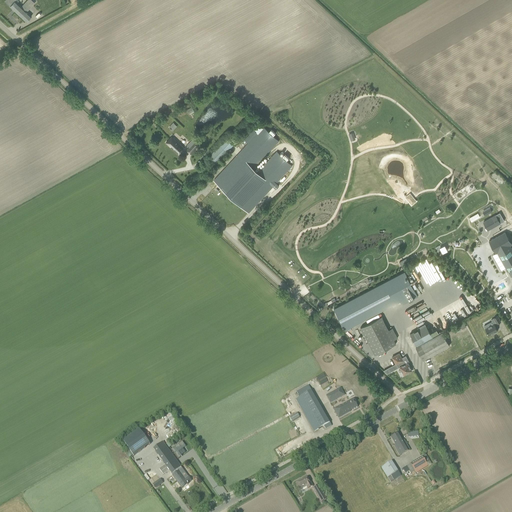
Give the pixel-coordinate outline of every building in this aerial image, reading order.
[(17,0),(5,0),(4,1),(26,22),(31,16),(27,11),(31,7),(34,3),(31,0),(27,0),(26,2),(22,6),(18,3),(19,1),(17,0)] [(248,143),(214,181),(248,213),(273,186),(276,189),(279,185),(277,183),(292,166),(287,160),(289,158),(285,153),(282,156),(277,151),(260,169),(256,165),(272,148),(279,141),(273,136),(276,133),(271,129),(269,131),(263,127),(259,124),(254,130),(244,140),(248,143)] [(178,154),(183,147),(172,136),(166,143),(178,154)] [(226,138),(209,157),(216,163),(233,145),(226,138)] [(190,154),(199,145),(195,141),(186,151),(190,154)] [(500,213),(483,222),(488,230),(504,221),(500,213)] [(505,232),(489,241),(495,253),(497,252),(510,276),(511,274),(511,249),(510,245),(511,244),(505,232)] [(423,261),(416,264),(419,270),(424,268),(423,266),(424,265),(423,261)] [(400,301),(402,305),(418,296),(416,293),(405,271),(334,308),(345,330),(400,301)] [(468,305),(464,308),(468,314),(472,312),(468,305)] [(456,312),(459,319),(464,316),(461,310),(456,312)] [(394,340),(398,338),(392,328),(389,330),(381,316),(360,327),(375,355),(396,344),(394,340)] [(495,325),(497,324),(501,322),(498,316),(494,318),(491,320),(492,321),(490,323),(484,326),(489,335),(498,330),(495,325)] [(426,325),(410,334),(417,346),(433,337),(426,325)] [(442,332),(420,345),(416,347),(423,360),(449,345),(442,332)] [(396,364),(384,370),(387,373),(399,367),(400,367),(404,375),(405,374),(406,374),(409,373),(408,372),(412,370),(408,362),(406,364),(404,360),(403,360),(399,353),(392,357),(396,364)] [(331,426),(309,385),(296,392),(300,397),(296,400),(314,432),(321,428),(323,431),(331,426)] [(340,389),(332,394),(335,401),(344,396),(340,389)] [(341,405),(334,409),(339,418),(350,412),(350,411),(358,407),(353,399),(341,405)] [(292,422),(299,418),(297,413),(289,417),(292,422)] [(123,441),(134,456),(150,444),(139,429),(123,441)] [(394,446),(396,450),(400,456),(410,451),(404,440),(403,441),(399,433),(391,438),(395,445),(394,446)] [(162,442),(153,449),(172,475),(182,488),(191,481),(181,467),(178,463),(162,442)] [(182,442),(171,450),(178,459),(182,457),(178,452),(185,447),(182,442)] [(427,464),(430,462),(426,455),(406,466),(402,469),(405,473),(409,470),(410,473),(414,471),(416,474),(428,466),(427,464)] [(391,461),(381,468),(391,482),(401,476),(391,461)] [(163,475),(169,471),(165,465),(159,469),(163,475)] [(307,478),(296,484),(298,488),(299,489),(300,491),(307,487),(308,489),(312,487),(310,483),(309,483),(307,478)] [(155,489),(163,483),(160,479),(152,484),(155,489)] [(321,503),(326,500),(318,485),(313,488),(321,503)]
